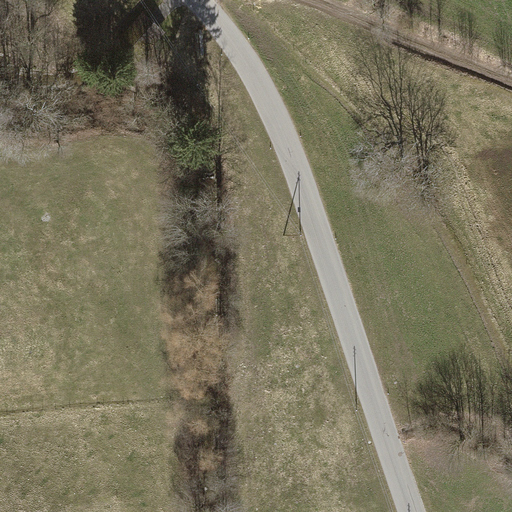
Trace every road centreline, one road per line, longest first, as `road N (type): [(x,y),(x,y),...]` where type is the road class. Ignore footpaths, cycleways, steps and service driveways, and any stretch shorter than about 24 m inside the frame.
road 1 (tertiary): [(198,0),(249,64),(294,163),(410,511)]
road 2 (track): [(313,0),(511,83)]
